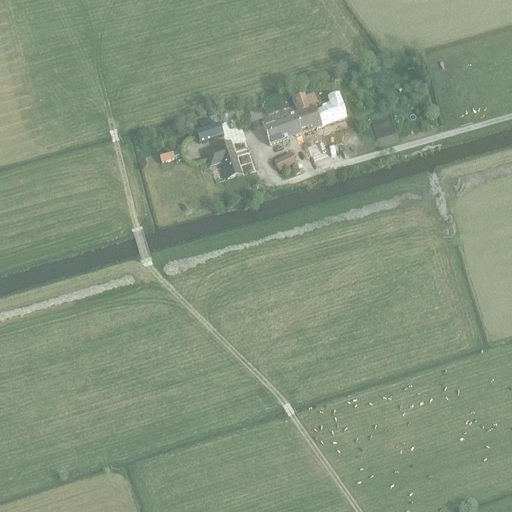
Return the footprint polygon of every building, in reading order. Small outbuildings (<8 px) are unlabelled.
[(289,118),(262,127),(269,147),(296,138),(326,127),(327,128),(330,126),(330,125),(332,125),(349,119),(346,112),(340,95),(329,99),(330,105),(324,107),(325,109),(317,111),(316,109),(319,108),(315,95),(306,98),(305,95),(293,100),(297,112),(298,115),(289,118)] [(219,124),(195,133),(199,144),(223,136),(219,124)] [(331,156),(323,137),(304,145),(307,152),(312,164),(331,156)] [(223,164),(228,181),(242,176),(231,144),(217,149),(218,150),(206,154),(211,168),(223,164)] [(304,162),(308,161),(303,147),(299,149),(304,162)] [(173,154),(159,159),(161,165),(175,161),(173,154)] [(292,155),(275,163),(280,174),(297,166),(292,155)]
